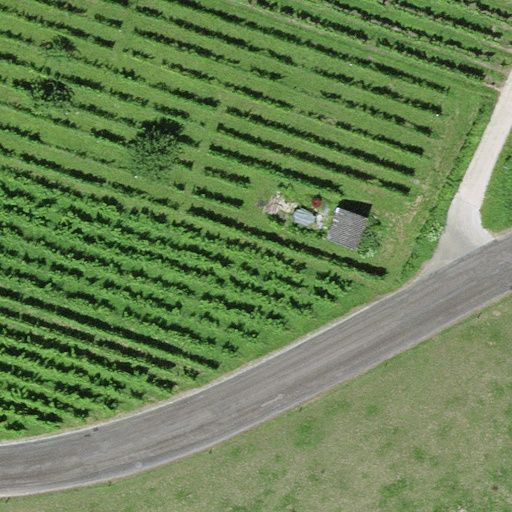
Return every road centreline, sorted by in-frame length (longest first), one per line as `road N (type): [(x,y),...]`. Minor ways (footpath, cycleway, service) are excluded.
road 1 (unclassified): [(511,265),(265,395),(73,465),(0,473)]
road 2 (track): [(488,278),(484,169),(511,107)]
